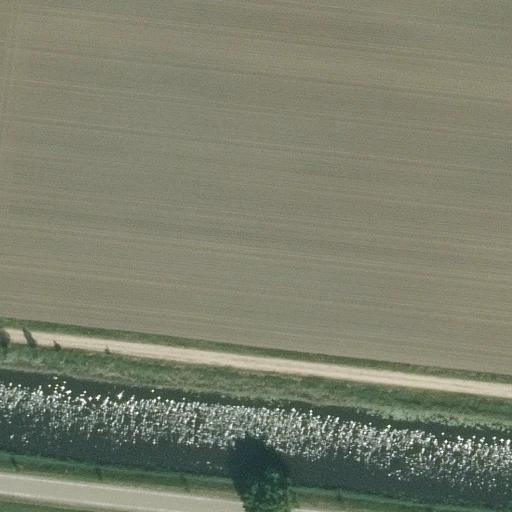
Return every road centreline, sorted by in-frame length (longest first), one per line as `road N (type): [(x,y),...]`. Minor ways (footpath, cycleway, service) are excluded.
road 1 (track): [(0,334),(511,393)]
road 2 (unclassified): [(234,511),(0,485)]
